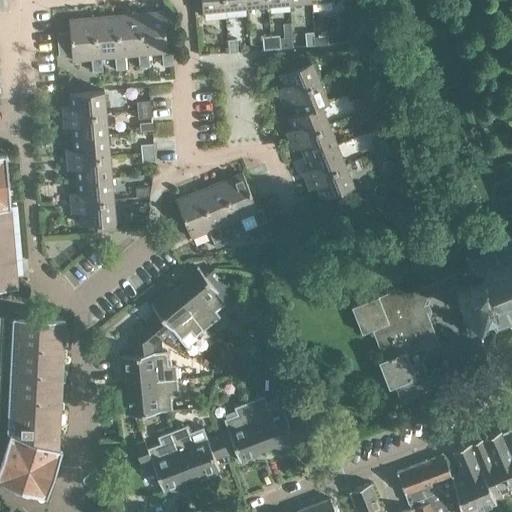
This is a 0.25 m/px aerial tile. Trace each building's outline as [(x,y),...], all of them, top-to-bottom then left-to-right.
[(193,0),(195,10),(225,7),(223,0),(193,0)] [(168,50),(164,10),(140,12),(144,53),(148,53),(162,51),(163,64),(173,63),(172,50),(168,50)] [(120,55),(124,55),(138,54),(139,67),(149,66),(148,53),(144,53),(140,12),(116,15),(120,55)] [(125,68),(124,55),(120,55),(116,15),(93,17),(97,57),(101,57),(115,56),(116,69),(125,68)] [(59,54),(72,53),(73,60),(92,58),(93,71),(103,70),(101,57),(97,57),(93,17),(69,19),(70,31),(57,32),(59,54)] [(305,32),(306,45),(315,44),(314,31),(305,32)] [(270,35),(272,48),(281,47),(280,34),(270,35)] [(272,48),(270,35),(262,36),(263,49),(272,48)] [(228,39),(229,52),(238,51),(237,38),(228,39)] [(309,52),(293,58),(292,59),(295,66),(280,72),(284,84),(277,87),(281,95),(320,79),(309,52)] [(365,73),(362,64),(351,69),(354,77),(365,73)] [(321,102),(322,104),(329,101),(320,79),(281,95),(285,105),(292,102),(296,112),(321,102)] [(105,89),(70,93),(71,105),(63,106),(64,115),(106,112),(105,89)] [(321,102),(296,112),(289,115),(293,127),(286,130),(290,139),(329,123),(325,113),(350,103),(347,94),(329,101),(322,104),(321,102)] [(362,111),(372,107),(369,98),(358,103),(362,111)] [(138,109),(151,108),(150,99),(137,100),(138,109)] [(372,107),(362,111),(365,120),(376,116),(372,107)] [(151,108),(138,109),(139,118),(152,117),(151,108)] [(74,136),(108,133),(106,112),(64,115),(65,125),(73,125),(74,136)] [(305,156),(338,143),(329,123),(290,139),(294,148),(301,145),(305,156)] [(68,158),(110,155),(108,133),(74,136),(75,148),(67,149),(68,158)] [(388,148),(385,139),(374,143),(378,152),(388,148)] [(142,152),(155,151),(154,142),(141,143),(142,152)] [(306,179),(346,163),(338,143),(305,156),(310,167),(302,170),(306,179)] [(378,152),(381,161),(392,156),(388,148),(378,152)] [(142,161),(156,160),(155,151),(142,152),(142,161)] [(0,286),(18,285),(17,273),(23,273),(17,204),(12,205),(7,152),(0,152),(0,286)] [(77,179),(112,176),(110,155),(68,158),(68,168),(76,168),(77,179)] [(346,163),(306,179),(310,188),(317,185),(322,197),(354,184),(346,163)] [(258,208),(243,171),(220,180),(236,218),(239,217),(253,211),(262,233),(270,230),(266,220),(267,220),(262,207),(258,208)] [(71,201),(114,198),(112,176),(77,179),(78,191),(70,192),(71,201)] [(236,218),(220,180),(198,189),(214,227),(218,225),(230,221),(235,233),(244,230),(239,217),(236,218)] [(137,196),(150,195),(150,194),(150,186),(136,187),(137,196)] [(176,198),(192,236),(209,229),(214,241),(223,237),(218,225),(214,227),(198,189),(176,198)] [(98,229),(116,228),(114,198),(71,201),(72,211),(80,210),(81,223),(97,222),(98,229)] [(511,235),(504,239),(503,235),(500,236),(501,240),(483,247),(482,243),(479,245),(480,248),(469,252),(466,250),(464,253),(467,255),(466,265),(462,267),(463,268),(451,273),(456,285),(466,310),(464,312),(468,314),(469,309),(483,304),(484,306),(486,307),(485,314),(481,315),(482,319),(486,317),(494,324),(494,328),(497,328),(498,324),(508,320),(510,324),(511,322),(511,320),(511,319),(511,318),(511,235)] [(177,286),(209,325),(221,315),(216,309),(226,301),(231,307),(241,298),(214,267),(206,274),(198,265),(182,278),(184,280),(177,286)] [(456,285),(451,273),(405,291),(404,288),(379,298),(378,295),(351,305),(362,332),(372,328),(383,357),(378,359),(389,386),(399,382),(405,397),(432,386),(422,359),(411,363),(405,349),(425,341),(427,347),(439,342),(431,320),(419,325),(410,301),(421,297),(453,284),(456,285)] [(209,325),(177,286),(170,292),(168,289),(152,303),(159,312),(146,323),(160,338),(173,328),(181,338),(192,329),(197,335),(209,325)] [(59,449),(59,442),(66,318),(33,316),(33,311),(14,310),(8,432),(10,433),(0,465),(0,480),(47,496),(62,450),(59,449)] [(128,383),(178,378),(176,362),(169,363),(167,349),(155,351),(154,343),(160,338),(146,323),(132,334),(134,352),(122,353),(124,374),(127,374),(128,383)] [(178,378),(128,383),(129,392),(126,392),(128,413),(173,409),(172,395),(179,394),(178,378)] [(243,402),(261,449),(275,443),(276,446),(296,439),(291,428),(302,424),(287,385),(275,390),(278,397),(266,401),(264,394),(243,402)] [(218,434),(225,453),(236,449),(240,460),(259,453),(258,450),(261,449),(243,402),(234,406),(237,413),(223,418),(228,430),(218,434)] [(178,427),(196,474),(198,473),(200,476),(219,468),(215,457),(225,453),(218,434),(208,438),(203,426),(190,431),(187,423),(178,427)] [(511,424),(503,428),(511,450),(511,424)] [(196,474),(178,427),(157,435),(160,442),(147,447),(144,440),(134,444),(141,463),(151,459),(163,490),(183,482),(182,479),(196,474)] [(495,499),(503,496),(501,489),(511,484),(511,450),(503,428),(472,441),(495,499)] [(495,499),(472,441),(453,449),(462,469),(452,474),(460,505),(459,505),(460,511),(470,511),(496,501),(495,499)] [(444,452),(396,471),(409,502),(410,507),(414,506),(415,506),(416,511),(460,511),(459,505),(454,485),(444,452)] [(357,511),(360,511),(379,505),(371,482),(349,490),(357,511)] [(298,511),(335,511),(330,497),(297,510),(298,511)]
